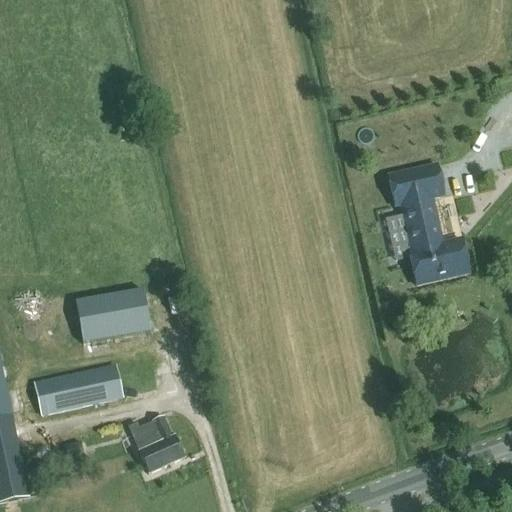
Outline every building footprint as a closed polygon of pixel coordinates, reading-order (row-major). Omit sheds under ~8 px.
[(432,200),(444,198),(437,167),(388,178),(395,209),(401,207),(411,252),(408,253),(416,287),(469,275),(461,241),(442,245),(432,200)] [(149,334),(143,293),(75,304),(82,345),(149,334)] [(0,505),(29,499),(0,360),(0,505)] [(100,372),(34,386),(41,419),(107,404),(100,372)] [(149,476),(185,460),(175,438),(173,439),(163,419),(151,424),(151,425),(139,430),(136,426),(129,429),(131,434),(130,434),(139,454),(149,476)]
